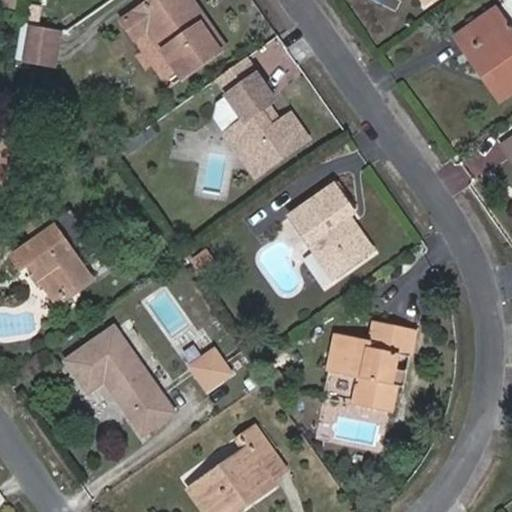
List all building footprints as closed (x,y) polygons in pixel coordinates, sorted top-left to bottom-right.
[(154,0),(129,18),(142,35),(148,31),(182,79),(221,52),(205,30),(210,27),(190,0),(154,0)] [(457,39),(486,81),(490,78),(505,97),(511,92),(511,31),(497,10),(457,39)] [(135,40),(142,35),(129,18),(123,23),(135,40)] [(226,49),(210,27),(205,30),(221,52),(226,49)] [(32,29),(28,58),(60,63),(65,35),(32,29)] [(217,84),(228,100),(259,78),(248,63),(217,84)] [(259,78),(228,100),(244,123),(226,135),(255,176),(307,140),(291,116),(282,122),(272,129),(260,112),(270,105),(275,101),(259,78)] [(490,78),(486,81),(500,101),(505,97),(490,78)] [(282,122),(270,105),(260,112),(272,129),(282,122)] [(18,140),(0,140),(0,190),(18,190),(18,140)] [(511,140),(503,147),(511,160),(511,140)] [(343,221),(349,217),(354,214),(335,187),(292,218),(334,278),(366,255),(343,221)] [(74,288),(78,293),(94,282),(46,214),(26,229),(35,242),(12,259),(22,272),(29,268),(34,275),(31,277),(40,290),(43,288),(53,302),(74,288)] [(373,251),(349,217),(343,221),(366,255),(373,251)] [(193,261),(202,272),(214,263),(206,252),(193,261)] [(214,263),(202,272),(205,276),(217,268),(214,263)] [(53,311),(78,293),(74,288),(53,302),(50,304),(53,311)] [(0,336),(0,337),(4,337),(24,334),(29,333),(32,330),(34,326),(33,323),(33,316),(29,313),(25,313),(22,315),(18,317),(13,317),(4,313),(1,314),(0,313),(0,336)] [(399,355),(403,356),(409,330),(372,322),(368,342),(337,335),(329,374),(361,380),(355,406),(391,413),(397,387),(392,386),(399,355)] [(105,381),(144,435),(175,413),(115,329),(68,362),(89,393),(105,381)] [(223,343),(194,362),(212,391),(241,372),(223,343)] [(410,356),(403,356),(399,355),(392,386),(397,387),(404,388),(410,356)] [(290,389),(280,374),(269,382),(280,396),(290,389)] [(250,448),(194,488),(210,511),(226,511),(258,490),(262,496),(278,485),(273,479),(287,470),(257,426),(243,437),(250,448)] [(226,511),(210,511),(194,488),(189,492),(202,511),(240,511),(262,496),(258,490),(226,511)]
